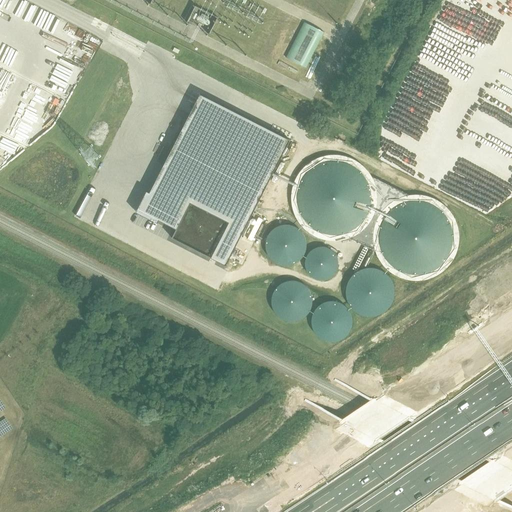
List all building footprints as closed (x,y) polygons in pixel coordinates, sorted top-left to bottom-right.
[(306,68),(324,32),(304,22),(285,58),(306,68)] [(147,191),(136,213),(158,224),(159,221),(176,229),(172,238),(225,266),(290,140),(200,95),(150,193),(147,191)] [(376,206),(377,198),(376,189),(373,181),(369,174),(364,167),(357,162),(350,158),(342,155),(333,154),(325,155),(316,158),(309,162),(302,167),(297,174),(293,181),(290,189),(290,198),(290,206),(293,215),(297,222),(302,229),(309,234),(316,238),(325,241),(333,241),(342,241),(350,238),(357,234),(364,229),(369,222),(373,215),(376,206)] [(460,247),(461,238),(460,230),(458,222),(454,214),(448,207),(441,202),(434,198),(426,195),(417,195),(409,195),(400,198),(393,202),(386,207),(381,214),(377,222),(374,230),(373,238),(374,247),(377,255),(381,263),(386,269),(393,275),(400,279),(409,281),(417,282),(426,281),(434,279),(441,275),(448,269),(454,263),(458,255),(460,247)] [(306,251),(306,245),(306,240),(303,234),(299,230),(294,227),(289,225),(283,225),(277,227),(272,230),(268,234),(266,240),(265,245),(266,251),(268,257),(272,261),(277,264),(283,266),(289,266),(294,264),(299,261),(303,257),(306,251)] [(345,272),(346,266),(345,260),(343,255),(339,250),(334,247),(328,246),(322,246),(317,247),(312,250),(308,255),(306,260),(305,266),(306,272),(308,277),(312,282),(317,285),(322,286),(328,286),(334,285),(339,282),(343,277),(345,272)] [(390,298),(391,293),(390,287),(387,282),(383,277),(379,274),(373,272),(367,272),(361,274),(356,277),(353,282),(350,287),(349,293),(350,299),(353,304),(356,308),(361,311),(367,313),(373,313),(379,311),(383,308),(387,304),(390,298)] [(271,296),(270,302),(271,307),(274,313),(277,317),(282,320),(288,322),(294,322),(299,320),(304,317),(308,313),(311,307),(311,302),(311,296),(308,290),(304,286),(299,283),(294,281),(288,281),(282,283),(277,286),(274,291),(271,296)] [(312,316),(311,322),(312,327),(314,333),(318,337),(323,340),(329,342),(335,342),(340,340),(345,337),(349,333),(351,327),(352,322),(351,316),(349,310),(345,306),(340,303),(335,301),(329,301),(323,303),(318,306),(314,310),(312,316)]
